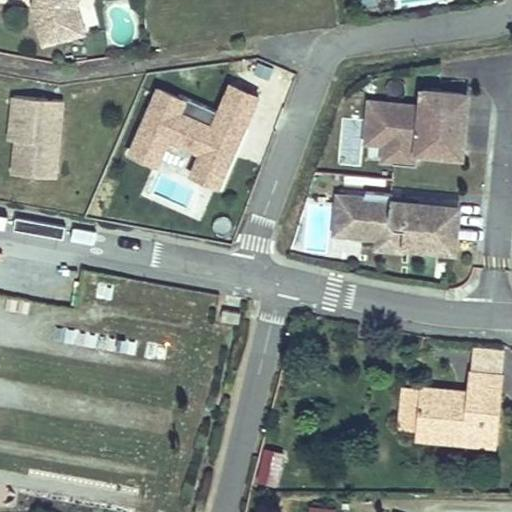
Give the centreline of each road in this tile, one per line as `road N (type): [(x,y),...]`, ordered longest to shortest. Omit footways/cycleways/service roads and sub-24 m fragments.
road 1 (residential): [(250,273),(262,217),(327,45),(511,14)]
road 2 (unclassified): [(250,273),(0,227)]
road 3 (residential): [(281,279),(225,511)]
road 4 (unclassified): [(511,317),(421,311),(281,279)]
